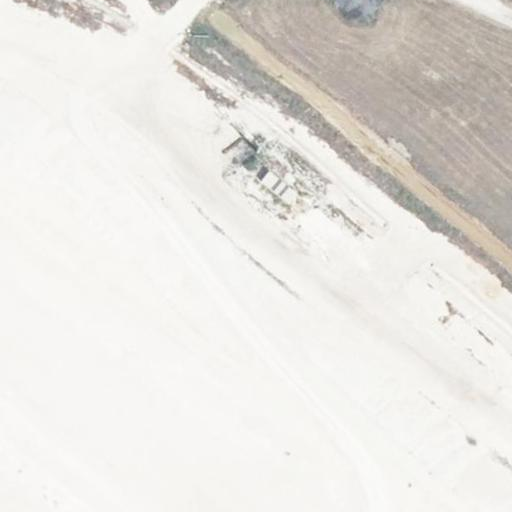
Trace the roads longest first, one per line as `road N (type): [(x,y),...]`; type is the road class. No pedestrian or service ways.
road 1 (track): [(511,437),(120,81)]
road 2 (track): [(0,36),(120,81),(194,0)]
